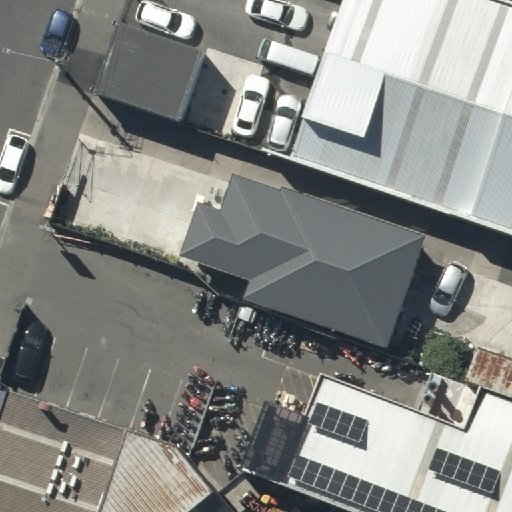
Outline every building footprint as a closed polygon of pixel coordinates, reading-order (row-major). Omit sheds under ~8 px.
[(511,0),(336,0),(288,150),(511,222),(511,0)] [(125,16),(97,97),(179,125),(207,45),(125,16)] [(411,271),(425,230),(233,166),(220,202),(196,194),(177,251),(248,275),(242,293),(387,342),(411,271)] [(318,362),(280,473),(383,511),(511,511),(511,387),(479,375),(463,418),(318,362)] [(0,511),(245,511),(173,419),(3,370),(0,378),(0,511)]
